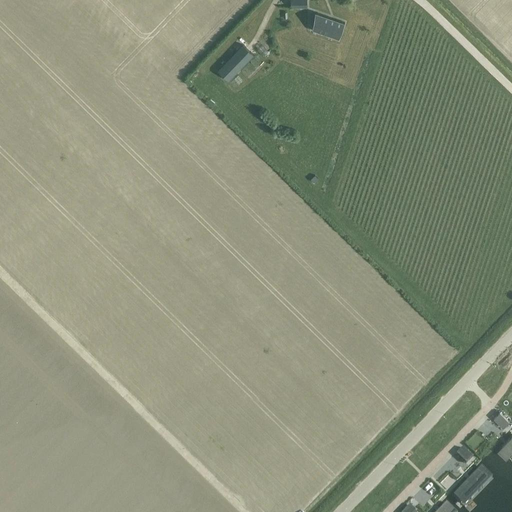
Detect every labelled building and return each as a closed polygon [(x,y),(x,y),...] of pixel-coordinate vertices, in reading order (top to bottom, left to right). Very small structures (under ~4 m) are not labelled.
[(313,30),(312,30),(339,40),(345,23),(336,20),(336,21),(329,19),(329,17),(315,13),(315,15),(318,16),(313,30)] [(253,55),(242,45),(218,70),(228,80),(253,55)] [(500,413),(493,419),(502,427),(508,421),(500,413)] [(511,425),(480,458),(502,480),(511,470),(511,425)] [(464,448),(457,454),(466,463),(472,456),(464,448)] [(480,458),(445,494),(463,511),(471,511),(502,480),(480,458)] [(463,511),(445,494),(428,511),(463,511)]
